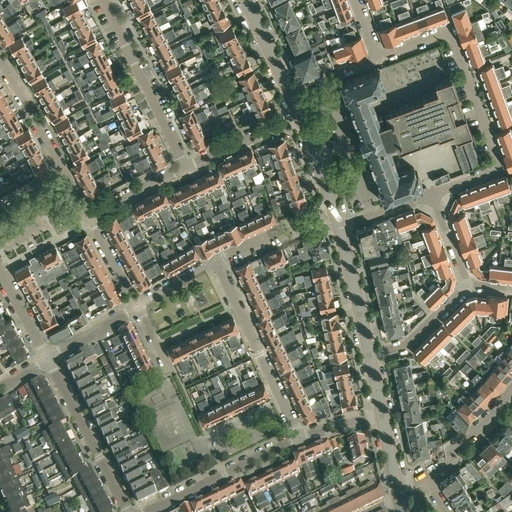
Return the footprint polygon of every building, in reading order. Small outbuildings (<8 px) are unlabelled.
[(0,14),(14,6),(20,3),(18,0),(8,0),(10,3),(6,5),(7,5),(0,9),(0,14)] [(76,0),(63,7),(66,12),(62,15),(64,19),(81,10),(76,0)] [(139,17),(152,11),(148,5),(153,3),(151,0),(147,0),(134,7),(139,17)] [(200,0),(205,9),(220,2),(218,0),(200,0)] [(275,11),(279,18),(293,11),(287,0),(275,6),(277,10),(275,11)] [(333,6),(335,9),(349,4),(347,0),(328,0),(323,2),(325,8),(333,6)] [(448,21),(440,0),(434,0),(438,9),(433,10),(438,24),(448,21)] [(484,0),(482,4),(488,8),(491,4),(484,0)] [(175,13),(179,11),(175,1),(170,4),(175,13)] [(205,9),(210,20),(225,13),(220,2),(205,9)] [(429,28),(432,27),(438,24),(433,10),(429,12),(426,3),(421,5),(429,28)] [(330,23),(352,14),(353,14),(349,4),(335,9),(336,14),(328,17),(330,23)] [(420,31),(429,28),(421,5),(416,7),(419,16),(415,17),(420,31)] [(0,14),(0,24),(4,22),(2,18),(11,13),(12,13),(16,11),(14,6),(0,14)] [(465,8),(452,13),(458,30),(457,30),(463,46),(464,46),(477,41),(478,41),(475,33),(482,30),(478,19),(470,22),(465,8)] [(71,21),(73,26),(86,20),(81,10),(64,19),(66,23),(71,21)] [(411,34),(415,33),(420,31),(415,17),(411,19),(408,10),(402,12),(411,34)] [(299,16),(296,17),(293,11),(279,18),(283,26),(284,25),(286,29),(299,23),(300,24),(302,23),(299,16)] [(152,13),(140,19),(144,28),(166,17),(164,12),(154,17),(152,13)] [(309,21),(314,19),(314,18),(311,12),(306,14),(309,21)] [(402,38),(411,34),(402,12),(397,14),(400,22),(397,24),(402,38)] [(215,30),(230,23),(225,13),(210,20),(215,30)] [(0,24),(0,35),(23,21),(18,14),(9,20),(11,24),(7,26),(4,22),(0,24)] [(49,35),(53,33),(54,33),(45,15),(42,16),(40,18),(49,35)] [(144,28),(148,36),(160,30),(158,25),(168,20),(166,17),(144,28)] [(392,41),(402,38),(397,24),(392,25),(389,17),(384,18),(392,41)] [(377,30),(383,45),(392,41),(384,18),(379,20),(382,29),(377,30)] [(69,29),(74,38),(91,29),(86,20),(73,26),(74,27),(69,29)] [(197,26),(202,24),(200,20),(190,24),(192,28),(197,26)] [(506,26),(505,25),(502,20),(496,24),(500,29),(506,26)] [(11,34),(21,28),(21,29),(26,26),(23,21),(0,35),(0,40),(3,45),(14,38),(11,34)] [(286,32),(290,42),(305,35),(301,25),(286,32)] [(505,36),(506,36),(510,33),(506,26),(500,29),(505,36)] [(232,28),(220,34),(222,40),(218,42),(220,46),(237,37),(232,28)] [(84,46),(96,39),(91,29),(74,38),(77,42),(81,40),(84,46)] [(148,36),(152,44),(174,33),(172,29),(162,33),(160,30),(148,36)] [(321,40),(317,30),(313,31),(318,42),(321,40)] [(366,51),(361,37),(356,39),(353,30),(348,32),(357,55),(366,51)] [(348,32),(343,33),(343,34),(346,42),(342,44),(347,58),(357,55),(348,32)] [(166,41),(176,36),(174,33),(152,44),(156,51),(168,45),(166,41)] [(295,52),(310,45),(305,35),(290,42),(295,52)] [(21,36),(9,44),(14,53),(31,44),(31,43),(33,42),(30,38),(24,42),(21,36)] [(241,47),(237,37),(220,46),(216,48),(218,52),(226,48),(229,53),(241,47)] [(338,62),(347,58),(342,44),(338,45),(335,37),(329,39),(333,47),(335,54),(338,62)] [(193,38),(192,38),(188,40),(188,41),(184,43),(186,47),(190,45),(195,43),(193,38)] [(97,41),(85,47),(88,51),(78,56),(80,60),(101,49),(97,41)] [(464,46),(467,55),(489,47),(487,42),(479,45),(477,41),(464,46)] [(14,53),(20,63),(32,56),(29,50),(33,47),(31,44),(14,53)] [(156,51),(160,59),(182,48),(180,45),(170,49),(168,45),(156,51)] [(227,61),(229,65),(246,57),(241,47),(229,53),(231,59),(227,61)] [(311,47),(290,56),(289,56),(295,68),(316,58),(327,53),(325,49),(320,51),(320,50),(313,53),(311,47)] [(471,65),(481,61),(484,60),(482,56),(491,52),(489,47),(467,55),(471,65)] [(59,52),(57,48),(47,52),(50,57),(54,54),(55,55),(59,52)] [(165,68),(176,62),(174,57),(184,52),(182,48),(160,59),(165,68)] [(91,59),(94,63),(105,57),(101,49),(80,60),(82,64),(91,59)] [(205,63),(203,58),(200,53),(195,55),(200,66),(205,63)] [(322,71),(334,67),(327,53),(316,58),(295,68),(300,79),(322,71)] [(184,61),(186,64),(197,59),(195,55),(184,61)] [(20,63),(25,72),(42,62),(39,58),(35,61),(32,56),(20,63)] [(109,65),(105,57),(94,63),(96,67),(86,72),(88,76),(109,65)] [(238,73),(251,67),(246,57),(229,65),(231,70),(236,68),(238,73)] [(43,74),(40,69),(44,66),(42,62),(25,72),(31,82),(43,74)] [(178,64),(166,70),(171,80),(188,72),(186,67),(181,69),(178,64)] [(482,64),(477,65),(478,69),(482,79),(504,71),(502,65),(494,69),(492,64),(484,67),(482,64)] [(100,75),(102,79),(113,73),(109,65),(88,76),(90,80),(100,75)] [(355,121),(358,128),(360,134),(358,135),(363,150),(366,150),(370,163),(373,173),(374,172),(379,186),(377,186),(383,203),(423,188),(417,172),(415,172),(413,167),(406,170),(405,168),(398,171),(388,145),(396,143),(398,150),(437,136),(437,138),(452,133),(455,140),(471,134),(465,116),(464,116),(457,96),(458,96),(451,78),(435,84),(437,92),(422,97),(423,99),(385,113),(387,121),(380,123),(371,98),(379,95),(378,92),(385,90),(383,85),(385,84),(379,68),(339,83),(345,99),(347,99),(352,112),(351,112),(354,122),(355,121)] [(482,79),(485,88),(499,83),(498,79),(506,75),(504,71),(482,79)] [(171,80),(175,89),(188,83),(185,78),(190,75),(188,72),(171,80)] [(211,72),(210,73),(205,75),(209,85),(214,82),(212,78),(214,77),(211,72)] [(254,72),(239,79),(243,89),(258,82),(254,72)] [(94,89),(96,92),(117,81),(113,73),(102,79),(104,84),(94,89)] [(44,76),(32,84),(37,93),(54,84),(51,79),(48,74),(44,76)] [(110,96),(122,90),(117,81),(96,92),(98,96),(108,91),(110,96)] [(243,89),(248,99),(263,92),(258,82),(243,89)] [(191,89),(188,83),(175,89),(180,99),(197,91),(200,89),(198,85),(191,89)] [(485,88),(489,97),(511,89),(509,84),(501,87),(499,83),(485,88)] [(37,93),(43,102),(59,93),(54,84),(37,93)] [(489,97),(492,106),(506,101),(504,97),(511,94),(511,92),(511,89),(489,97)] [(199,95),(197,91),(180,99),(185,109),(198,103),(195,97),(199,95)] [(123,92),(110,98),(113,104),(109,106),(111,110),(128,102),(123,92)] [(268,102),(263,92),(248,99),(253,109),(268,102)] [(43,102),(48,111),(65,102),(59,93),(43,102)] [(0,110),(9,105),(4,98),(0,99),(0,110)] [(492,106),(495,115),(511,109),(511,103),(507,106),(506,101),(492,106)] [(48,111),(54,121),(66,114),(70,112),(67,106),(65,102),(48,111)] [(117,112),(120,117),(132,111),(128,102),(111,110),(113,114),(117,112)] [(258,120),(273,113),(268,102),(253,109),(258,120)] [(91,107),(96,116),(101,114),(99,110),(100,109),(99,107),(97,104),(91,107)] [(13,113),(9,105),(0,110),(0,116),(2,120),(13,113)] [(88,118),(92,116),(89,109),(84,112),(88,118)] [(192,110),(180,115),(184,124),(206,114),(204,109),(194,114),(192,110)] [(506,127),(504,123),(511,120),(511,118),(511,116),(511,115),(511,109),(495,115),(500,129),(506,127)] [(118,125),(120,129),(137,121),(132,111),(120,117),(123,123),(118,125)] [(0,120),(0,131),(18,121),(13,113),(2,120),(0,120)] [(184,124),(188,132),(200,126),(198,122),(208,117),(206,114),(184,124)] [(67,116),(55,123),(60,133),(77,124),(75,120),(70,122),(67,116)] [(0,136),(3,135),(5,139),(11,136),(23,129),(18,121),(0,131),(0,136)] [(130,137),(142,131),(137,121),(120,129),(125,139),(129,137),(130,137)] [(233,121),(227,123),(229,128),(230,132),(236,129),(233,121)] [(224,124),(219,127),(221,132),(223,131),(229,128),(227,123),(224,124)] [(60,133),(65,142),(78,136),(75,130),(79,128),(77,124),(60,133)] [(188,132),(192,140),(213,130),(211,126),(202,130),(200,126),(188,132)] [(100,130),(102,134),(104,138),(109,135),(105,128),(100,130)] [(28,129),(24,131),(15,136),(12,138),(15,143),(10,146),(12,150),(34,139),(28,129)] [(509,129),(506,130),(496,134),(499,143),(511,138),(511,132),(511,133),(509,129)] [(140,140),(130,145),(130,144),(125,146),(127,151),(154,138),(150,130),(138,135),(140,140)] [(196,148),(207,143),(205,138),(215,134),(213,130),(192,140),(196,148)] [(98,143),(102,150),(109,147),(104,138),(102,134),(97,137),(100,142),(98,143)] [(109,149),(114,146),(109,135),(104,138),(109,147),(109,149)] [(65,142),(70,152),(87,143),(85,139),(81,141),(78,136),(65,142)] [(158,146),(154,138),(127,151),(129,155),(131,159),(136,156),(134,152),(144,148),(146,152),(158,146)] [(502,152),(502,153),(511,148),(511,138),(499,143),(503,152),(502,152)] [(23,149),(26,155),(39,148),(34,139),(12,150),(15,154),(23,149)] [(269,146),(273,157),(287,151),(283,141),(269,146)] [(76,161),(88,155),(85,149),(89,147),(87,143),(70,152),(76,161)] [(114,146),(109,149),(114,157),(120,154),(116,145),(114,146)] [(161,154),(158,146),(146,152),(148,156),(138,161),(136,156),(131,159),(135,167),(161,154)] [(20,165),(23,169),(44,157),(39,148),(26,155),(29,160),(20,165)] [(511,148),(502,153),(506,161),(511,159),(511,148)] [(251,150),(242,154),(252,175),(256,174),(252,164),(256,162),(251,150)] [(273,157),(277,167),(291,162),(287,151),(273,157)] [(151,164),(154,168),(165,163),(161,154),(135,167),(137,171),(142,169),(142,168),(151,164)] [(242,154),(234,157),(240,169),(244,167),(248,177),(252,175),(242,154)] [(85,164),(83,160),(72,166),(76,175),(102,160),(99,156),(95,158),(95,159),(85,164)] [(37,174),(49,167),(44,157),(23,169),(19,171),(12,175),(14,180),(21,176),(24,181),(37,173),(37,174)] [(234,157),(226,161),(236,183),(240,181),(236,171),(240,169),(234,157)] [(76,175),(80,182),(92,176),(90,172),(99,167),(100,167),(104,165),(102,160),(76,175)] [(223,177),(223,176),(228,175),(232,184),(236,183),(226,161),(217,165),(223,177)] [(277,167),(281,177),(295,172),(291,162),(277,167)] [(267,166),(268,172),(276,170),(275,164),(267,166)] [(435,184),(436,184),(442,181),(442,182),(450,179),(450,177),(461,173),(457,164),(446,168),(448,172),(440,175),(433,178),(435,184)] [(223,182),(217,170),(209,174),(219,195),(223,193),(219,184),(223,182)] [(80,182),(85,190),(110,176),(108,172),(103,174),(104,175),(94,180),(92,176),(80,182)] [(281,177),(284,188),(299,182),(295,172),(281,177)] [(209,174),(201,178),(206,190),(211,188),(215,196),(219,195),(209,174)] [(98,188),(108,182),(112,180),(110,176),(85,190),(89,198),(101,192),(98,188)] [(510,189),(505,176),(496,179),(504,201),(509,200),(506,191),(510,189)] [(201,178),(193,182),(203,203),(207,202),(202,192),(206,190),(201,178)] [(492,196),(494,195),(496,195),(499,203),(504,201),(496,179),(486,183),(492,196)] [(265,183),(267,188),(268,193),(273,192),(270,181),(265,183)] [(193,182),(185,186),(190,198),(194,196),(199,205),(203,203),(193,182)] [(284,188),(288,198),(303,193),(299,182),(284,188)] [(487,198),(492,196),(486,183),(477,186),(487,212),(492,210),(490,206),(487,198)] [(185,186),(177,189),(187,211),(191,209),(186,200),(190,198),(185,186)] [(477,202),(480,210),(482,214),(487,212),(477,186),(468,189),(473,203),(477,202)] [(168,193),(174,205),(178,203),(183,213),(187,211),(177,189),(168,193)] [(455,199),(452,205),(458,209),(459,209),(463,207),(473,203),(468,189),(458,193),(460,197),(455,199)] [(163,190),(155,195),(166,216),(170,214),(170,212),(174,210),(163,190)] [(60,199),(56,192),(47,197),(51,204),(60,199)] [(288,198),(292,209),(307,203),(303,193),(288,198)] [(155,195),(147,199),(153,210),(158,208),(163,218),(166,216),(155,195)] [(147,199),(140,203),(151,224),(154,222),(149,212),(153,210),(147,199)] [(276,221),(271,210),(266,212),(262,202),(258,203),(268,226),(276,222),(276,221)] [(131,207),(137,219),(142,216),(147,226),(151,224),(140,203),(131,207)] [(260,229),(268,226),(258,203),(250,207),(254,217),(260,229)] [(452,218),(453,223),(466,219),(464,214),(460,215),(458,210),(458,209),(452,205),(449,211),(452,218)] [(260,229),(254,217),(250,219),(246,209),(241,211),(251,233),(260,229)] [(409,226),(422,222),(423,222),(427,215),(420,212),(415,213),(413,209),(404,213),(409,226)] [(242,223),(238,225),(243,236),(251,233),(241,211),(238,213),(242,223)] [(405,228),(409,226),(404,213),(394,216),(399,233),(400,239),(408,237),(405,228)] [(115,218),(103,225),(108,233),(134,219),(131,214),(127,217),(127,218),(117,223),(115,218)] [(421,229),(423,235),(425,238),(438,234),(434,225),(432,218),(427,215),(423,222),(424,223),(426,228),(421,229)] [(172,227),(177,225),(182,222),(178,216),(174,218),(174,220),(170,222),(172,227)] [(356,230),(359,242),(387,236),(399,233),(394,216),(373,224),(356,230)] [(108,233),(112,241),(124,235),(124,234),(129,231),(127,227),(131,225),(132,226),(136,223),(134,219),(108,233)] [(456,233),(457,236),(483,226),(482,223),(478,224),(469,227),(466,219),(453,223),(457,232),(456,233)] [(228,223),(223,225),(231,242),(241,237),(236,225),(230,227),(228,223)] [(221,231),(216,234),(221,246),(231,242),(223,225),(219,227),(221,231)] [(484,228),(483,226),(457,236),(461,246),(484,238),(482,233),(473,237),(471,233),(480,229),(484,228)] [(212,251),(221,246),(216,234),(215,234),(213,229),(208,231),(208,232),(204,234),(212,251)] [(112,241),(117,249),(142,235),(140,230),(136,232),(136,233),(126,238),(124,235),(112,241)] [(359,242),(362,254),(385,249),(384,245),(389,244),(390,250),(402,247),(400,239),(399,233),(387,236),(359,242)] [(202,240),(196,243),(202,256),(212,251),(204,234),(200,236),(202,240)] [(323,234),(307,239),(308,239),(303,241),(304,246),(297,248),(299,253),(299,254),(326,244),(323,234)] [(425,238),(426,243),(418,246),(420,252),(428,249),(442,244),(440,238),(440,239),(438,234),(425,238)] [(67,250),(62,252),(65,257),(91,243),(86,235),(74,241),(77,245),(67,250)] [(117,249),(121,257),(133,250),(130,246),(140,241),(145,239),(142,235),(117,249)] [(184,238),(180,240),(192,261),(200,257),(193,245),(189,248),(184,238)] [(463,251),(467,260),(480,255),(477,247),(486,243),(484,238),(461,246),(463,251)] [(182,252),(177,254),(184,266),(192,261),(180,240),(176,242),(182,252)] [(72,259),(71,258),(81,253),(83,257),(95,251),(91,243),(65,257),(67,261),(72,259)] [(287,258),(290,264),(299,261),(301,259),(313,255),(314,260),(330,255),(326,244),(299,254),(299,253),(296,254),(292,256),(293,256),(287,258)] [(423,261),(445,252),(442,244),(428,249),(430,252),(421,256),(423,261)] [(121,257),(125,264),(151,250),(149,246),(144,248),(144,249),(135,254),(133,250),(121,257)] [(283,248),(287,258),(293,256),(292,256),(288,246),(283,248)] [(15,272),(26,291),(38,285),(67,269),(62,260),(55,247),(39,256),(40,257),(36,259),(36,258),(30,261),(31,263),(28,265),(15,272)] [(168,247),(164,249),(176,270),(184,266),(177,254),(173,257),(168,247)] [(168,275),(176,270),(164,249),(156,254),(168,275)] [(286,261),(280,249),(272,252),(281,273),(285,271),(281,262),(286,261)] [(125,264),(130,272),(141,266),(139,262),(149,257),(153,255),(151,250),(125,264)] [(71,268),(73,272),(73,273),(99,259),(95,251),(83,257),(85,261),(76,266),(75,266),(71,268)] [(269,268),(273,266),(277,275),(281,273),(272,252),(264,256),(269,268)] [(387,262),(385,252),(369,256),(371,266),(387,262)] [(445,252),(423,261),(425,266),(434,262),(435,267),(448,262),(447,258),(447,257),(445,252)] [(471,272),(474,274),(475,275),(480,269),(479,269),(477,262),(482,260),(480,255),(467,260),(469,265),(471,272)] [(236,268),(240,277),(265,265),(262,257),(257,259),(259,263),(250,267),(248,263),(236,268)] [(491,280),(504,281),(506,258),(505,258),(504,259),(499,259),(499,267),(493,266),(491,280)] [(89,269),(92,273),(103,266),(99,259),(73,273),(76,277),(80,274),(89,269)] [(130,272),(134,280),(159,266),(157,262),(153,264),(153,265),(143,270),(141,266),(130,272)] [(443,275),(446,281),(445,282),(454,284),(455,280),(448,262),(435,267),(439,276),(443,275)] [(371,268),(374,280),(390,276),(388,264),(371,268)] [(240,277),(244,285),(256,279),(254,275),(264,270),(264,271),(267,269),(265,265),(240,277)] [(313,274),(308,275),(303,276),(295,278),(296,283),(304,281),(327,275),(325,265),(312,268),(313,274)] [(84,282),(86,286),(108,274),(103,266),(92,273),(94,277),(84,282)] [(148,278),(157,272),(157,273),(162,271),(159,266),(134,280),(139,288),(150,282),(148,278)] [(479,279),(491,280),(493,266),(489,266),(489,270),(481,270),(480,269),(475,275),(479,279)] [(155,278),(158,283),(169,277),(166,272),(155,278)] [(98,284),(100,288),(112,282),(108,274),(86,286),(89,290),(98,284)] [(315,283),(316,289),(330,286),(327,275),(304,281),(305,286),(310,285),(310,284),(315,283)] [(267,278),(268,279),(258,283),(256,279),(244,285),(248,293),(274,281),(272,276),(267,278)] [(374,280),(376,291),(393,287),(390,276),(374,280)] [(271,288),(277,285),(274,281),(248,293),(252,301),(263,295),(262,291),(271,287),(271,288)] [(116,290),(112,282),(100,288),(103,293),(93,298),(92,297),(86,301),(88,305),(95,301),(116,290)] [(438,283),(433,288),(443,298),(448,294),(452,290),(454,284),(445,282),(445,283),(441,287),(438,283)] [(26,291),(31,301),(48,292),(45,287),(41,289),(38,285),(26,291)] [(318,295),(313,296),(308,297),(309,302),(332,296),(330,286),(316,289),(318,295)] [(376,291),(379,302),(396,298),(393,287),(376,291)] [(417,291),(418,292),(423,297),(433,308),(443,298),(433,288),(428,294),(421,287),(417,291)] [(109,305),(121,298),(116,290),(95,301),(97,305),(107,300),(109,305)] [(31,301),(36,310),(48,303),(45,298),(50,295),(48,292),(31,301)] [(252,301),(255,309),(282,297),(280,292),(275,295),(265,300),(263,295),(252,301)] [(320,305),(321,311),(335,308),(332,296),(309,302),(310,307),(315,306),(315,305),(320,305)] [(487,296),(487,299),(485,313),(485,314),(485,318),(489,318),(489,320),(495,321),(497,297),(487,296)] [(255,309),(259,318),(271,312),(269,308),(279,303),(279,304),(284,302),(282,297),(255,309)] [(487,299),(474,297),(471,298),(476,312),(485,313),(487,299)] [(505,313),(507,298),(497,297),(495,321),(500,321),(501,312),(505,313)] [(379,302),(382,313),(398,310),(396,298),(379,302)] [(468,299),(461,305),(459,308),(469,318),(476,312),(471,298),(468,299)] [(205,299),(191,305),(196,317),(210,311),(205,299)] [(51,309),(48,303),(36,310),(41,319),(58,310),(55,306),(51,309)] [(298,305),(299,309),(299,312),(301,312),(302,316),(311,314),(310,310),(304,311),(303,304),(298,305)] [(459,308),(453,314),(451,315),(468,332),(472,328),(465,322),(469,318),(459,308)] [(58,322),(55,317),(62,314),(60,310),(58,310),(41,319),(46,329),(58,322)] [(382,313),(384,324),(401,321),(398,310),(382,313)] [(77,328),(88,323),(83,312),(71,318),(77,328)] [(0,313),(0,324),(11,319),(11,318),(5,321),(1,313),(0,313)] [(271,320),(269,316),(256,321),(261,330),(287,317),(285,313),(280,315),(281,315),(271,320)] [(336,313),(320,317),(323,328),(339,324),(336,313)] [(444,323),(454,333),(457,330),(464,336),(468,332),(451,315),(444,323)] [(261,330),(264,338),(276,332),(274,328),(284,324),(289,322),(287,317),(261,330)] [(234,332),(239,330),(233,318),(224,322),(237,349),(238,348),(242,346),(240,341),(239,342),(234,332)] [(16,327),(11,319),(0,324),(0,335),(2,335),(16,327)] [(66,321),(47,331),(51,338),(55,339),(72,330),(66,321)] [(403,332),(401,321),(384,324),(387,336),(403,332)] [(224,342),(228,340),(231,345),(230,346),(232,350),(237,349),(224,322),(216,326),(222,338),(224,342)] [(323,328),(325,338),(341,335),(339,324),(323,328)] [(442,324),(435,331),(451,348),(455,344),(449,338),(452,334),(442,324)] [(130,326),(119,333),(121,337),(111,342),(113,345),(135,335),(130,326)] [(216,326),(208,330),(221,356),(225,354),(223,349),(222,349),(218,340),(222,338),(216,326)] [(2,335),(5,341),(1,343),(2,344),(0,344),(0,345),(1,347),(20,336),(16,327),(2,335)] [(264,338),(268,346),(295,333),(293,329),(288,331),(288,332),(278,336),(276,332),(264,338)] [(210,343),(214,353),(216,358),(221,356),(208,330),(200,333),(206,345),(210,343)] [(435,331),(428,338),(438,348),(441,345),(448,352),(451,348),(435,331)] [(491,340),(496,335),(493,332),(488,337),(491,340)] [(200,333),(192,337),(204,364),(209,361),(207,357),(206,357),(202,347),(206,345),(200,333)] [(268,346),(272,354),(284,348),(282,344),(291,340),(292,341),(297,338),(295,333),(268,346)] [(138,343),(135,335),(113,345),(115,350),(124,345),(126,349),(138,343)] [(325,338),(328,349),(343,345),(341,335),(325,338)] [(8,347),(11,352),(25,345),(20,336),(1,347),(2,348),(4,348),(4,349),(8,347)] [(194,351),(198,361),(197,361),(200,366),(204,364),(192,337),(184,341),(190,353),(194,351)] [(428,338),(421,345),(438,362),(441,358),(435,352),(438,348),(428,338)] [(184,341),(176,345),(188,371),(195,368),(192,363),(190,364),(186,355),(190,353),(184,341)] [(118,358),(120,362),(142,351),(138,343),(126,349),(128,353),(118,358)] [(490,347),(485,343),(481,347),(486,352),(490,347)] [(10,364),(11,366),(27,355),(29,351),(25,345),(11,352),(15,359),(11,361),(11,362),(10,364)] [(97,345),(90,349),(67,362),(66,366),(69,373),(82,367),(82,366),(96,359),(103,355),(97,345)] [(167,349),(173,361),(177,359),(182,368),(181,369),(184,374),(188,371),(176,345),(167,349)] [(272,354),(276,362),(302,349),(300,345),(295,347),(296,348),(286,353),(284,348),(272,354)] [(330,360),(346,357),(343,345),(328,349),(330,360)] [(414,352),(424,362),(427,359),(434,366),(438,362),(421,345),(414,352)] [(511,348),(511,347),(508,345),(504,349),(503,348),(500,351),(511,361),(511,348)] [(280,370),(292,365),(299,361),(297,357),(299,356),(300,357),(309,353),(307,348),(302,350),(302,349),(276,362),(280,370)] [(470,352),(466,348),(459,356),(462,359),(470,352)] [(474,355),(476,356),(477,358),(478,357),(481,360),(487,354),(480,348),(474,355)] [(132,361),(134,365),(146,359),(142,351),(120,362),(122,366),(132,361)] [(502,358),(498,363),(511,374),(511,373),(511,361),(500,351),(498,354),(502,358)] [(477,358),(476,356),(474,355),(468,361),(471,365),(477,358)] [(103,367),(107,365),(104,358),(99,360),(103,367)] [(311,358),(304,361),(306,365),(304,366),(294,371),(292,367),(280,372),(284,381),(311,369),(311,368),(315,366),(311,358)] [(126,374),(128,378),(150,368),(146,359),(134,365),(136,370),(126,374)] [(334,372),(330,373),(330,372),(324,373),(326,378),(349,373),(347,362),(333,365),(334,372)] [(393,365),(394,366),(392,367),(393,371),(395,372),(396,376),(411,373),(409,362),(393,365)] [(463,365),(459,369),(463,372),(467,368),(468,369),(467,369),(472,374),(475,371),(470,366),(466,362),(464,365),(463,365)] [(490,364),(488,367),(505,382),(511,374),(498,363),(495,367),(490,364)] [(69,373),(74,382),(96,371),(93,366),(84,371),(82,367),(69,373)] [(108,377),(112,374),(109,367),(104,369),(108,377)] [(489,373),(486,378),(485,378),(498,391),(499,390),(505,382),(488,367),(485,370),(489,373)] [(142,382),(154,376),(150,368),(128,378),(130,382),(140,377),(142,382)] [(284,381),(288,389),(300,383),(298,379),(308,375),(313,373),(311,369),(284,381)] [(259,385),(254,375),(255,375),(252,370),(248,372),(260,399),(269,395),(263,383),(259,385)] [(74,382),(79,391),(92,385),(90,381),(99,376),(96,371),(74,382)] [(458,371),(452,376),(456,380),(461,374),(458,371)] [(251,389),(247,391),(252,403),(260,399),(248,372),(243,374),(245,379),(246,379),(251,389)] [(396,386),(398,387),(414,384),(412,377),(412,376),(413,376),(416,376),(415,372),(411,373),(396,376),(397,380),(395,382),(396,386)] [(336,381),(338,387),(352,384),(349,373),(326,378),(327,383),(332,382),(336,381)] [(484,379),(480,376),(473,383),(490,399),(498,391),(485,378),(484,379)] [(117,384),(113,377),(109,379),(113,386),(117,384)] [(243,393),(238,383),(239,383),(236,378),(232,380),(244,407),(252,403),(247,391),(243,393)] [(24,388),(29,397),(47,387),(43,380),(40,379),(29,384),(24,388)] [(235,396),(231,398),(236,410),(244,407),(232,380),(227,382),(229,387),(230,386),(235,396)] [(312,382),(312,383),(302,387),(300,383),(288,389),(292,397),(319,385),(316,380),(312,382)] [(439,389),(444,394),(449,388),(444,383),(439,389)] [(467,390),(470,394),(483,406),(490,399),(473,383),(467,390)] [(79,391),(84,400),(107,389),(105,384),(100,387),(94,390),(92,385),(79,391)] [(339,393),(334,394),(334,393),(331,394),(329,388),(325,390),(326,395),(329,394),(330,400),(354,394),(352,384),(338,387),(339,393)] [(416,395),(414,384),(398,387),(399,391),(397,393),(398,397),(400,398),(416,395)] [(226,400),(222,391),(222,390),(220,385),(216,387),(228,414),(236,410),(231,398),(226,400)] [(316,392),(321,389),(319,385),(292,397),(296,405),(308,399),(306,395),(315,391),(316,392)] [(29,397),(33,406),(52,396),(47,387),(29,397)] [(218,404),(214,406),(220,418),(228,414),(216,387),(211,390),(213,395),(214,394),(218,404)] [(444,393),(439,389),(438,388),(435,391),(437,398),(444,393)] [(84,400),(89,410),(102,404),(99,399),(105,396),(107,395),(105,391),(107,390),(107,389),(84,400)] [(18,397),(15,393),(9,396),(12,401),(18,397)] [(210,408),(206,398),(204,393),(199,395),(212,422),(220,418),(214,406),(210,408)] [(337,403),(341,402),(342,408),(356,405),(354,394),(330,400),(331,405),(337,403)] [(463,394),(460,397),(476,413),(483,406),(470,394),(467,397),(463,394)] [(202,412),(198,414),(203,426),(212,422),(199,395),(194,397),(197,402),(198,402),(202,412)] [(419,402),(418,402),(416,395),(400,398),(400,399),(399,401),(400,405),(402,406),(403,410),(419,407),(420,406),(419,402)] [(33,406),(38,414),(57,404),(52,396),(33,406)] [(319,398),(320,399),(310,404),(308,399),(296,405),(299,413),(326,401),(324,396),(319,398)] [(457,407),(469,420),(476,413),(460,397),(457,399),(461,403),(457,407)] [(11,415),(16,413),(11,406),(12,405),(8,399),(0,404),(0,406),(10,423),(14,420),(11,415)] [(125,404),(129,413),(130,413),(132,411),(135,410),(130,401),(126,403),(127,403),(125,404)] [(324,408),(329,406),(326,401),(299,413),(303,422),(316,416),(313,412),(323,407),(324,408)] [(89,410),(94,419),(116,408),(113,403),(104,408),(102,404),(89,410)] [(38,414),(43,423),(61,413),(57,404),(38,414)] [(20,405),(16,408),(19,413),(24,411),(20,405)] [(0,422),(3,421),(5,425),(10,423),(0,406),(0,422)] [(421,419),(420,412),(421,412),(420,406),(419,407),(403,410),(404,415),(402,417),(403,420),(405,421),(405,422),(421,419)] [(94,419),(99,429),(118,419),(116,415),(119,414),(116,408),(94,419)] [(138,418),(135,410),(132,411),(130,413),(129,413),(126,415),(128,420),(131,418),(132,421),(138,418)] [(448,419),(458,430),(467,422),(456,410),(448,419)] [(42,434),(42,435),(61,425),(66,421),(61,413),(43,423),(47,431),(42,434)] [(114,427),(112,423),(118,419),(99,429),(104,438),(124,427),(122,423),(114,427)] [(424,431),(421,419),(405,422),(405,423),(404,424),(405,429),(407,429),(408,434),(424,431)] [(133,431),(139,428),(136,422),(131,424),(133,431)] [(511,428),(508,424),(500,432),(511,443),(511,442),(511,428)] [(42,435),(46,444),(65,434),(61,425),(42,435)] [(104,438),(109,447),(129,437),(126,433),(129,431),(126,427),(124,428),(124,427),(104,438)] [(18,442),(21,441),(24,439),(21,435),(19,431),(14,434),(18,442)] [(426,442),(424,431),(408,434),(409,439),(406,439),(408,445),(410,445),(426,442)] [(500,432),(491,440),(508,456),(511,452),(511,443),(500,432)] [(352,436),(353,440),(348,442),(350,453),(366,449),(363,438),(362,433),(352,436)] [(51,452),(57,450),(58,451),(71,445),(65,434),(46,444),(51,452)] [(109,447),(113,456),(136,445),(138,444),(145,440),(143,437),(134,442),(134,440),(131,442),(129,437),(109,447)] [(429,454),(427,447),(433,446),(433,445),(435,445),(442,443),(441,439),(426,442),(410,445),(411,451),(409,451),(410,457),(412,457),(412,458),(421,456),(425,457),(428,454),(429,454)] [(148,447),(145,440),(138,444),(141,450),(148,447)] [(334,441),(329,443),(332,452),(337,450),(338,450),(334,441)] [(331,454),(326,442),(317,445),(328,472),(333,471),(331,465),(330,466),(326,456),(331,454)] [(490,442),(481,450),(492,462),(497,457),(499,459),(502,455),(490,442)] [(12,448),(15,455),(23,452),(19,444),(12,448)] [(53,455),(53,456),(58,465),(76,455),(71,445),(58,451),(58,452),(53,455)] [(113,456),(118,466),(131,459),(129,455),(139,450),(136,445),(113,456)] [(318,459),(322,469),(321,469),(323,474),(327,482),(330,481),(327,473),(328,472),(317,445),(309,448),(314,461),(318,459)] [(39,447),(33,451),(28,453),(32,462),(44,456),(39,447)] [(309,448),(301,452),(312,479),(316,477),(314,472),(314,473),(310,462),(314,461),(309,448)] [(368,460),(366,449),(350,453),(352,464),(364,461),(368,460)] [(484,470),(485,472),(489,468),(487,466),(492,462),(481,450),(472,458),(484,470)] [(302,466),(306,476),(305,476),(307,481),(312,479),(301,452),(292,455),(297,467),(302,466)] [(58,465),(62,474),(81,464),(76,455),(58,465)] [(139,461),(134,464),(131,459),(118,466),(123,475),(143,465),(144,465),(149,463),(148,462),(154,459),(152,455),(145,459),(139,461)] [(47,457),(37,461),(39,466),(49,462),(47,457)] [(0,462),(0,473),(12,468),(8,458),(0,462)] [(159,469),(154,459),(148,462),(149,463),(153,471),(159,469)] [(32,467),(29,460),(24,462),(27,469),(32,467)] [(478,471),(470,462),(464,466),(472,475),(478,471)] [(298,475),(292,463),(284,467),(297,493),(302,491),(299,486),(294,477),(298,475)] [(69,481),(72,480),(85,473),(81,464),(62,474),(67,482),(69,481)] [(123,475),(128,485),(141,478),(139,473),(146,470),(144,465),(143,465),(123,475)] [(345,469),(340,471),(343,476),(354,472),(351,466),(345,469)] [(286,480),(291,490),(290,490),(293,495),(297,493),(284,467),(276,471),(282,483),(286,480)] [(0,473),(0,486),(11,481),(11,480),(16,477),(12,468),(0,473)] [(149,474),(151,478),(151,479),(151,478),(154,483),(133,494),(137,501),(141,502),(151,497),(169,489),(159,469),(153,471),(153,472),(149,474)] [(95,478),(91,470),(85,473),(72,480),(77,488),(95,478)] [(361,470),(355,473),(358,478),(364,475),(361,470)] [(276,471),(268,475),(281,501),(285,499),(283,494),(282,494),(278,485),(282,483),(276,471)] [(440,482),(446,491),(461,482),(455,472),(440,482)] [(476,481),(483,477),(479,472),(473,476),(476,481)] [(270,488),(274,498),(276,503),(281,501),(268,475),(260,479),(266,490),(270,488)] [(351,475),(345,479),(348,483),(354,480),(351,475)] [(36,476),(31,478),(34,484),(25,488),(39,482),(36,476)] [(77,488),(81,497),(100,487),(95,478),(77,488)] [(151,478),(149,480),(143,482),(141,478),(128,485),(133,494),(154,483),(151,478),(151,479),(151,478)] [(260,479),(252,482),(265,509),(269,507),(267,502),(266,502),(262,492),(266,490),(260,479)] [(345,479),(339,482),(341,487),(348,483),(345,479)] [(0,486),(0,493),(2,499),(22,490),(18,480),(12,483),(11,481),(0,486)] [(239,481),(230,485),(241,507),(245,505),(240,495),(245,493),(239,481)] [(42,488),(39,482),(25,488),(27,493),(36,488),(37,490),(42,488)] [(249,498),(250,498),(254,496),(258,506),(260,511),(265,509),(252,482),(244,487),(249,498)] [(383,498),(380,484),(375,486),(373,482),(366,486),(366,487),(363,488),(371,504),(383,498)] [(446,491),(453,502),(468,493),(461,482),(446,491)] [(230,485),(222,489),(228,501),(232,499),(237,509),(241,507),(230,485)] [(105,496),(100,487),(81,497),(77,500),(81,508),(105,496)] [(322,497),(329,493),(326,488),(319,492),(322,497)] [(361,509),(371,504),(363,488),(359,490),(358,488),(352,491),(361,509)] [(222,489),(214,493),(223,511),(228,511),(224,503),(228,501),(222,489)] [(2,499),(6,508),(29,498),(29,497),(26,492),(24,493),(22,490),(2,499)] [(346,497),(343,498),(349,511),(354,511),(361,509),(352,491),(346,494),(346,497)] [(223,511),(214,493),(206,497),(212,509),(216,507),(218,511),(223,511)] [(453,502),(459,511),(478,500),(476,496),(472,499),(468,493),(453,502)] [(94,511),(109,504),(105,496),(81,508),(81,509),(86,506),(89,511),(94,511)] [(315,500),(312,496),(306,499),(309,504),(315,500)] [(6,508),(7,511),(20,511),(29,508),(35,506),(31,497),(29,497),(29,498),(6,508)] [(206,497),(198,501),(203,511),(208,511),(212,509),(206,497)] [(337,511),(349,511),(343,498),(339,500),(338,498),(332,501),(337,511)] [(302,507),(309,504),(306,499),(300,502),(302,507)] [(459,511),(479,511),(484,509),(478,500),(459,511)] [(190,505),(193,511),(203,511),(198,501),(190,505)] [(327,507),(325,507),(324,508),(325,511),(337,511),(332,501),(326,504),(327,507)]
